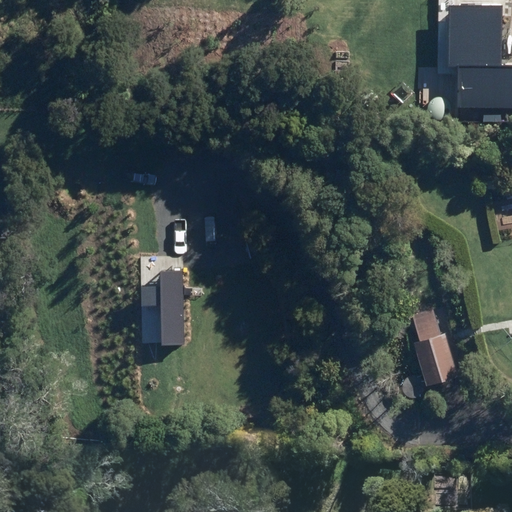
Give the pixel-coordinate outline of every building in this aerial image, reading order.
[(511,55),(486,53),(483,96),(511,98),(511,55)] [(496,189),(496,180),(482,181),(482,190),(496,189)] [(507,212),(495,214),(496,223),(509,221),(507,212)] [(413,341),(427,385),(458,376),(445,333),(440,335),(432,307),(412,313),(420,340),(413,341)] [(448,434),(431,434),(431,443),(438,443),(438,444),(442,444),(442,443),(449,443),(448,434)]
